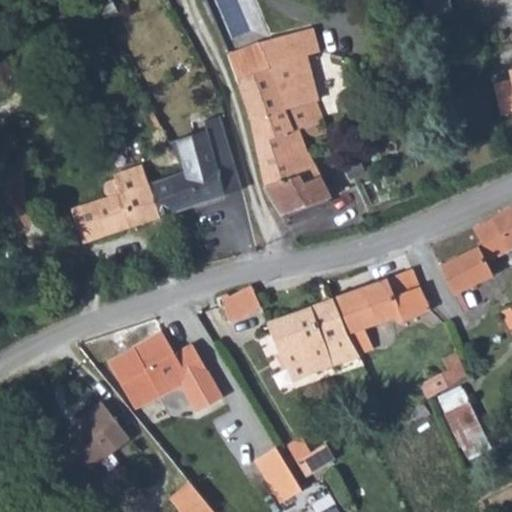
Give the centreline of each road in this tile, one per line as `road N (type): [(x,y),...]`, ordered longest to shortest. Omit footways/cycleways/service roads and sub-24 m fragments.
road 1 (unclassified): [(0,368),(53,337),(286,268)]
road 2 (unclassified): [(186,0),(286,268)]
road 3 (unclassified): [(286,268),(352,255),(511,188)]
